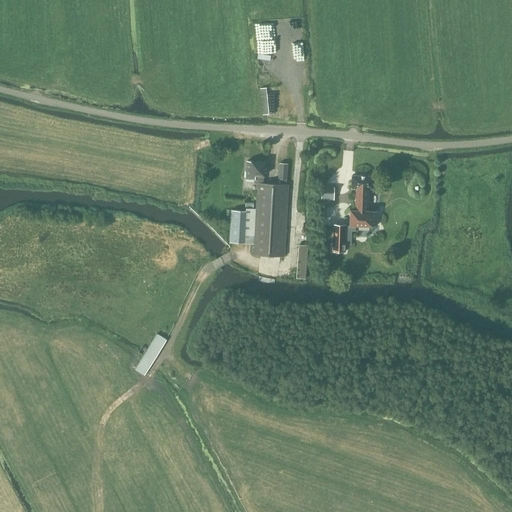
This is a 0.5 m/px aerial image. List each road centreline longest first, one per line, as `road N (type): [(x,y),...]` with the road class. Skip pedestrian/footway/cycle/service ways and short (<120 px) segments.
road 1 (unclassified): [(222,128),(437,146),(511,141)]
road 2 (unclassified): [(222,128),(0,88)]
road 3 (track): [(100,511),(104,423),(169,345)]
